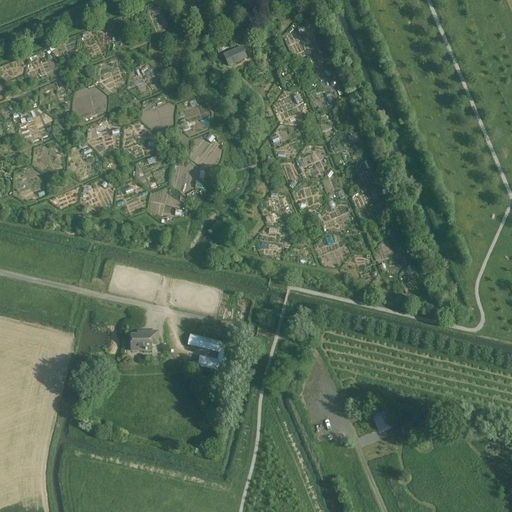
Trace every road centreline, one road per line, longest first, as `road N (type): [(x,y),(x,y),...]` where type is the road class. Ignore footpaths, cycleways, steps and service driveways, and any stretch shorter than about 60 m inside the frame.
road 1 (track): [(256,0),(242,40),(249,58),(241,77),(265,100),(263,127),(315,266),(335,283)]
road 2 (track): [(258,0),(381,285)]
road 3 (track): [(0,104),(253,0)]
road 4 (track): [(178,81),(215,114),(212,133),(23,206)]
road 5 (track): [(192,23),(168,92),(0,161)]
